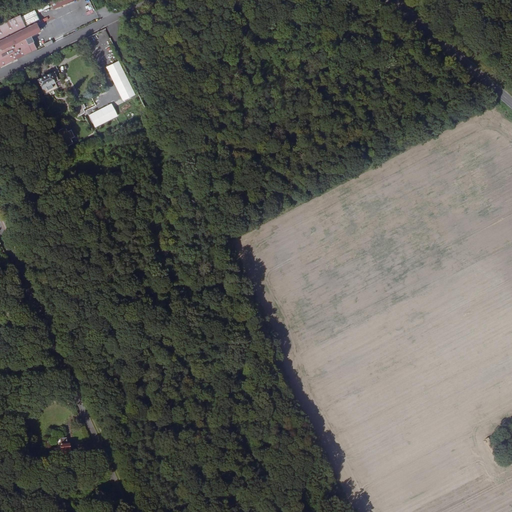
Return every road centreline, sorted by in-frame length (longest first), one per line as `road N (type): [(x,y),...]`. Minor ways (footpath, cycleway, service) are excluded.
road 1 (secondary): [(126,511),(0,234)]
road 2 (primary): [(511,104),(391,0)]
road 3 (unclassified): [(0,73),(110,19)]
